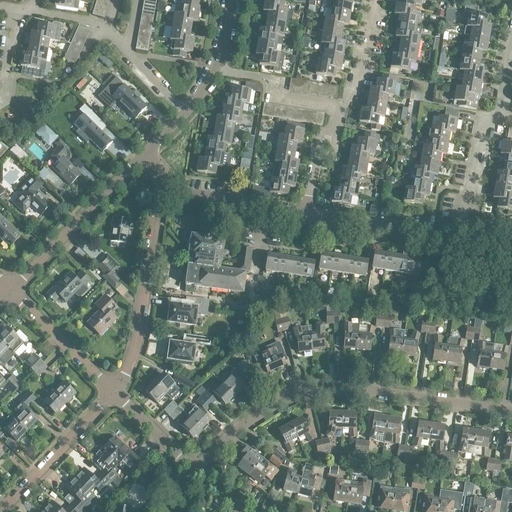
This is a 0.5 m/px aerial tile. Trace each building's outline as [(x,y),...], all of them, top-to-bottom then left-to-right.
[(55,0),(54,6),(73,10),(75,1),(74,0),(55,0)] [(176,0),(176,5),(200,9),(201,0),(176,0)] [(280,0),(265,0),(263,12),(268,12),(275,13),(276,8),(282,10),(283,9),(284,1),(280,0)] [(327,9),(332,10),(332,9),(350,12),(352,0),(340,0),(340,1),(333,0),(333,1),(329,0),(327,9)] [(394,15),(400,15),(406,16),(407,13),(414,14),(415,5),(421,6),(421,0),(400,0),(400,2),(396,1),(394,15)] [(96,4),(94,9),(106,13),(108,7),(96,4)] [(174,14),(175,14),(187,16),(187,20),(193,22),(198,23),(200,9),(176,5),(174,14)] [(469,14),(466,27),(472,28),(479,29),(480,25),(486,26),(486,25),(488,16),(477,15),(479,8),(465,5),(464,13),(469,14)] [(142,14),(154,16),(155,9),(143,7),(142,14)] [(268,12),(267,20),(285,23),(288,10),(283,9),(282,10),(276,8),(275,13),(268,12)] [(94,9),(92,15),(104,19),(106,13),(94,9)] [(326,9),(325,17),(330,17),(330,18),(337,19),(337,23),(343,24),(343,25),(348,26),(350,12),(332,9),(332,10),(327,9),(326,9)] [(400,15),(398,23),(417,27),(419,14),(414,14),(407,13),(406,16),(400,15)] [(141,20),(153,22),(154,16),(142,14),(141,20)] [(173,28),(191,31),(193,22),(187,20),(187,16),(175,14),(173,28)] [(325,17),(323,30),(342,33),(343,25),(343,24),(337,23),(337,19),(330,18),(330,17),(325,17)] [(140,26),(152,28),(152,25),(153,22),(141,20),(140,26)] [(278,36),(283,37),(285,23),(267,20),(265,29),(272,30),(271,34),(278,36)] [(50,40),(50,41),(55,42),(59,42),(62,29),(62,28),(62,27),(61,26),(61,25),(60,25),(60,24),(59,24),(58,24),(53,23),(52,27),(38,25),(37,33),(37,34),(44,35),(43,39),(50,40)] [(416,35),(417,27),(398,23),(398,24),(396,37),(401,38),(401,37),(408,38),(409,34),(416,35)] [(472,28),(470,36),(489,40),(491,26),(486,25),(486,26),(480,25),(479,29),(472,28)] [(79,26),(77,32),(88,37),(90,31),(79,26)] [(139,32),(151,34),(152,28),(140,26),(139,32)] [(171,41),(176,42),(176,41),(183,42),(183,39),(190,40),(190,39),(191,31),(173,28),(171,41)] [(261,28),(259,41),(282,45),(283,37),(278,36),(271,34),(272,30),(265,29),(261,28)] [(342,33),(323,30),(321,43),(323,44),(326,44),(333,45),(334,41),(340,42),(341,41),(342,33)] [(32,32),(29,46),(48,49),(50,41),(50,40),(43,39),(44,35),(37,34),(37,33),(32,32)] [(88,37),(77,32),(74,38),(85,42),(88,37)] [(395,42),(400,43),(400,46),(418,49),(420,35),(416,35),(409,34),(408,38),(401,37),(401,38),(396,37),(395,42)] [(489,40),(470,36),(469,44),(469,45),(476,46),(475,50),(481,52),(487,53),(489,40)] [(137,43),(149,45),(150,39),(138,37),(137,43)] [(72,43),(83,48),(85,42),(74,38),(72,43)] [(195,40),(190,39),(190,40),(183,39),(183,42),(176,41),(176,42),(174,57),(185,59),(187,52),(193,53),(195,40)] [(256,55),(261,56),(261,55),(267,56),(268,52),(275,53),(280,54),(282,45),(259,41),(256,55)] [(323,44),(321,52),(343,56),(346,42),(341,41),(340,42),(334,41),(333,45),(326,44),(323,44)] [(80,54),(83,48),(72,43),(69,49),(80,54)] [(137,43),(136,50),(148,52),(149,45),(137,43)] [(464,43),(461,57),(480,60),(481,52),(475,50),(476,46),(469,45),(469,44),(464,43)] [(46,62),(50,63),(51,58),(47,57),(48,49),(29,46),(28,50),(28,54),(28,55),(35,56),(34,60),(41,61),(41,62),(46,63),(46,62)] [(411,61),(411,62),(416,63),(418,49),(400,46),(399,51),(394,50),(393,54),(398,54),(398,55),(405,56),(404,60),(411,61)] [(66,55),(78,59),(80,54),(69,49),(66,55)] [(274,67),(273,71),(279,72),(280,68),(282,68),(285,54),(275,53),(268,52),(267,56),(261,55),(261,56),(260,65),(274,67)] [(336,68),(336,69),(341,69),(343,56),(321,52),(320,60),(323,61),(330,63),(329,67),(336,68)] [(20,67),(22,68),(34,70),(32,77),(38,78),(43,79),(44,76),(46,62),(46,63),(41,62),(41,61),(34,60),(35,56),(28,55),(28,54),(26,54),(23,54),(20,67)] [(393,54),(391,68),(410,71),(411,62),(411,61),(404,60),(405,56),(398,55),(398,54),(393,54)] [(75,65),(78,59),(66,55),(64,60),(75,65)] [(109,69),(113,64),(103,55),(99,59),(109,69)] [(484,66),(479,65),(480,60),(461,57),(459,71),(464,72),(464,71),(471,72),(472,68),(484,70),(484,66)] [(335,77),(336,69),(336,68),(329,67),(330,63),(323,61),(320,60),(318,60),(316,74),(335,77)] [(464,71),(464,72),(463,80),(481,83),(484,70),(472,68),(471,72),(464,71)] [(376,80),(375,88),(376,88),(375,89),(382,90),(381,94),(389,95),(389,96),(399,98),(401,85),(398,84),(399,79),(382,76),(382,81),(376,80)] [(135,120),(147,107),(127,87),(117,77),(99,96),(100,98),(106,103),(111,108),(116,102),(135,120)] [(79,91),(87,82),(84,79),(76,88),(79,91)] [(297,79),(295,91),(301,92),(303,80),(297,79)] [(303,80),(301,92),(307,93),(309,81),(303,80)] [(463,80),(461,88),(468,89),(468,94),(474,95),(479,96),(481,83),(463,80)] [(315,82),(313,94),(319,95),(321,83),(315,82)] [(321,83),(319,95),(325,96),(327,84),(321,83)] [(333,85),(331,97),(337,98),(339,86),(333,85)] [(226,92),(226,95),(231,95),(231,96),(237,97),(237,102),(243,103),(249,104),(251,90),(232,87),(231,93),(226,92)] [(370,87),(368,101),(387,104),(389,96),(389,95),(381,94),(382,90),(375,89),(376,88),(375,88),(370,87)] [(455,92),(452,92),(451,100),(454,101),(453,106),(476,110),(479,96),(474,95),(468,94),(468,89),(461,88),(456,87),(455,92)] [(226,95),(223,109),(242,112),(243,103),(237,102),(237,97),(231,96),(231,95),(226,95)] [(368,101),(366,110),(374,111),(373,115),(380,116),(379,117),(385,118),(387,104),(368,101)] [(270,104),(268,116),(275,117),(277,105),(270,104)] [(287,119),(293,120),(295,108),(288,107),(287,119)] [(293,120),(299,121),(301,109),(295,108),(293,120)] [(450,132),(450,133),(455,134),(458,120),(457,120),(459,110),(446,108),(445,117),(439,116),(437,125),(437,126),(444,127),(444,131),(450,132)] [(223,109),(222,117),(229,118),(228,122),(235,123),(235,124),(240,125),(242,112),(223,109)] [(301,109),(299,121),(305,122),(307,110),(301,109)] [(362,109),(359,122),(372,125),(371,130),(380,131),(381,125),(378,125),(379,117),(380,116),(373,115),(374,111),(366,110),(362,109)] [(313,111),(307,110),(305,122),(311,123),(313,111)] [(84,115),(74,125),(103,153),(112,143),(84,115)] [(215,129),(234,133),(233,133),(238,134),(240,125),(235,124),(235,123),(228,122),(229,118),(222,117),(217,116),(215,129)] [(432,124),(430,138),(449,141),(450,133),(450,132),(444,131),(444,127),(437,126),(437,125),(432,124)] [(35,134),(49,148),(54,143),(58,138),(44,125),(35,134)] [(286,128),(284,136),(284,137),(291,138),(290,142),(297,143),(302,144),(304,131),(286,128)] [(234,133),(215,129),(214,134),(209,133),(208,137),(213,138),(213,139),(220,140),(220,143),(226,145),(231,146),(233,133),(234,133)] [(379,143),(380,136),(365,134),(364,140),(358,138),(357,147),(357,148),(363,149),(362,153),(369,154),(375,155),(377,142),(379,143)] [(279,135),(277,149),(295,152),(296,147),(301,148),(302,144),(297,143),(290,142),(291,138),(284,137),(284,136),(279,135)] [(208,151),(225,154),(230,155),(231,146),(226,145),(220,143),(220,140),(213,139),(213,138),(208,137),(208,140),(206,151),(208,151)] [(246,144),(245,149),(252,151),(254,137),(249,137),(248,144),(246,144)] [(259,137),(257,146),(260,147),(267,148),(268,144),(261,143),(262,137),(259,137)] [(424,138),(423,146),(435,148),(435,152),(441,153),(441,154),(446,155),(449,141),(430,138),(430,139),(424,138)] [(50,156),(57,163),(53,167),(70,185),(81,174),(66,159),(67,157),(70,160),(75,154),(59,139),(54,144),(58,148),(53,153),(54,153),(50,156)] [(501,154),(506,155),(511,155),(511,142),(503,141),(501,154)] [(352,146),(349,159),(368,162),(369,154),(362,153),(363,149),(357,148),(357,147),(352,146)] [(423,146),(421,159),(440,162),(441,154),(441,153),(435,152),(435,148),(423,146)] [(275,162),(280,163),(280,162),(286,164),(287,160),(294,161),(294,160),(295,152),(277,149),(275,162)] [(217,165),(217,166),(223,167),(222,168),(229,169),(230,164),(223,163),(224,160),(225,154),(208,151),(206,151),(204,159),(204,160),(208,160),(210,160),(211,161),(211,164),(217,165)] [(199,158),(197,172),(215,175),(217,166),(217,165),(211,164),(211,161),(210,160),(208,160),(204,160),(204,159),(199,158)] [(241,159),(240,169),(249,171),(251,161),(249,160),(241,159)] [(253,167),(262,169),(263,160),(254,159),(254,160),(253,167)] [(361,174),(360,175),(365,176),(368,162),(358,160),(349,159),(349,160),(348,167),(356,169),(356,173),(361,174)] [(432,174),(438,175),(440,162),(421,159),(419,167),(419,168),(426,169),(426,173),(432,174)] [(274,171),(296,175),(299,161),(294,160),(294,161),(287,160),(286,164),(280,162),(280,163),(275,162),(274,171)] [(511,178),(511,164),(505,164),(503,172),(510,174),(509,178),(511,178)] [(343,166),(340,180),(359,183),(360,175),(361,174),(356,173),(356,169),(348,167),(343,166)] [(414,166),(412,180),(431,183),(432,174),(426,173),(426,169),(419,168),(419,167),(414,166)] [(290,186),(289,187),(294,188),(296,175),(273,171),(272,179),(277,180),(284,182),(283,185),(290,186)] [(498,171),(496,184),(511,187),(511,178),(509,178),(510,174),(503,172),(498,171)] [(22,195),(14,203),(23,212),(31,204),(41,214),(50,205),(36,191),(43,183),(35,175),(18,191),(22,195)] [(272,198),(273,193),(288,196),(289,187),(290,186),(283,185),(284,182),(277,180),(272,179),(270,190),(253,187),(252,195),(272,198)] [(352,196),(356,197),(359,183),(340,180),(339,188),(339,189),(340,189),(345,190),(345,194),(352,196)] [(412,180),(411,188),(417,189),(417,194),(423,195),(428,196),(431,183),(412,180)] [(493,198),(499,199),(499,198),(505,199),(506,196),(511,196),(511,187),(496,184),(493,198)] [(350,205),(352,196),(345,194),(345,190),(340,189),(339,189),(339,188),(334,187),(331,202),(350,205)] [(422,205),(423,195),(417,194),(417,189),(411,188),(406,187),(403,202),(422,205)] [(68,196),(63,192),(58,197),(63,201),(68,196)] [(508,214),(511,214),(511,196),(506,196),(505,199),(499,198),(499,199),(497,208),(509,210),(508,214)] [(0,236),(10,246),(12,244),(13,245),(14,244),(13,243),(20,236),(3,219),(0,215),(0,236)] [(110,241),(126,244),(130,220),(114,218),(110,241)] [(190,252),(203,253),(209,254),(211,239),(192,237),(190,252)] [(221,263),(224,241),(211,239),(209,254),(203,253),(202,259),(208,260),(212,260),(212,262),(221,263)] [(241,247),(239,254),(252,256),(253,248),(241,247)] [(79,248),(74,253),(82,261),(87,256),(79,248)] [(212,260),(208,260),(202,259),(203,253),(190,252),(188,266),(199,267),(211,269),(211,270),(219,271),(220,264),(221,264),(221,263),(212,262),(212,260)] [(372,269),(383,271),(386,254),(374,252),(372,269)] [(318,271),(330,273),(333,255),(321,253),(318,271)] [(239,254),(238,262),(251,263),(252,256),(239,254)] [(265,272),(277,274),(279,256),(268,254),(265,272)] [(386,254),(383,271),(394,273),(397,256),(386,254)] [(427,274),(429,263),(422,262),(422,260),(416,259),(417,256),(403,254),(403,257),(397,256),(394,273),(414,276),(413,280),(425,282),(426,274),(427,274)] [(102,277),(107,282),(112,277),(120,268),(107,255),(97,265),(105,273),(102,277)] [(333,255),(330,273),(342,275),(345,257),(333,255)] [(279,256),(277,274),(288,276),(291,258),(279,256)] [(345,257),(342,275),(354,277),(357,259),(345,257)] [(291,258),(288,276),(300,278),(303,260),(291,258)] [(357,259),(354,277),(365,279),(368,261),(357,259)] [(303,260),(300,278),(312,280),(315,262),(303,260)] [(238,262),(237,269),(249,271),(251,263),(238,262)] [(242,294),(245,275),(219,271),(211,270),(211,269),(199,267),(188,266),(186,285),(185,293),(195,294),(196,287),(242,294)] [(54,301),(60,296),(65,301),(81,285),(82,286),(89,279),(81,271),(75,278),(70,273),(54,289),(53,288),(47,294),(50,297),(49,298),(51,299),(54,301)] [(115,290),(120,285),(112,277),(107,282),(115,290)] [(259,295),(274,298),(274,294),(268,293),(268,290),(260,289),(259,295)] [(338,298),(347,299),(347,297),(350,297),(351,293),(344,292),(339,291),(338,298)] [(88,323),(99,334),(115,318),(110,313),(116,307),(105,296),(95,305),(100,310),(94,317),(92,315),(87,321),(88,323)] [(170,304),(168,322),(195,325),(197,308),(207,310),(208,300),(187,297),(185,306),(170,304)] [(281,320),(284,331),(291,330),(286,313),(280,315),(281,320)] [(284,331),(281,320),(275,322),(278,333),(284,331)] [(344,349),(357,350),(359,326),(360,325),(350,324),(350,325),(344,325),(344,334),(345,334),(344,349)] [(503,333),(511,334),(510,344),(511,344),(511,325),(504,325),(503,333)] [(307,327),(308,332),(311,351),(324,349),(322,335),(323,335),(323,326),(316,326),(315,326),(307,327)] [(372,336),(374,328),(367,326),(367,327),(359,326),(357,350),(370,351),(371,336),(372,336)] [(7,327),(0,334),(0,339),(14,353),(23,344),(23,343),(27,339),(19,331),(15,335),(7,327)] [(308,332),(300,333),(299,328),(293,330),(295,339),(296,338),(299,353),(311,351),(308,332)] [(466,340),(472,341),(474,329),(467,328),(466,340)] [(389,354),(401,355),(403,340),(405,332),(396,330),(390,329),(390,339),(391,339),(389,354)] [(411,342),(403,340),(401,355),(414,357),(416,343),(417,343),(419,334),(413,333),(411,342)] [(175,360),(175,363),(185,365),(185,362),(193,363),(195,346),(194,346),(194,343),(201,344),(202,337),(184,334),(183,341),(184,342),(184,344),(170,342),(168,359),(175,360)] [(433,361),(446,362),(448,347),(441,346),(441,337),(434,336),(434,346),(435,346),(433,361)] [(0,365),(3,368),(15,355),(13,354),(14,353),(0,339),(0,365)] [(446,362),(458,364),(460,350),(462,350),(464,341),(458,339),(455,348),(448,347),(446,362)] [(477,367),(490,369),(494,344),(485,343),(479,343),(479,353),(480,353),(477,367)] [(508,347),(503,346),(494,344),(490,369),(503,371),(505,357),(506,357),(508,347)] [(258,368),(263,366),(267,373),(285,365),(281,356),(284,355),(280,346),(254,358),(258,368)] [(33,354),(24,364),(33,373),(42,363),(33,354)] [(249,361),(236,364),(240,379),(253,377),(249,361)] [(33,373),(38,378),(47,368),(42,363),(33,373)] [(183,385),(187,378),(175,372),(172,378),(183,385)] [(158,377),(153,382),(166,394),(174,385),(163,374),(159,378),(158,377)] [(12,376),(8,381),(17,390),(22,386),(12,376)] [(239,391),(243,387),(231,376),(222,385),(235,397),(240,392),(239,391)] [(13,395),(17,390),(8,381),(7,382),(3,386),(4,387),(13,395)] [(51,391),(52,392),(65,404),(74,394),(61,381),(51,391)] [(149,387),(145,391),(157,403),(166,394),(153,382),(148,387),(149,387)] [(230,402),(235,397),(222,385),(214,394),(225,405),(229,401),(230,402)] [(28,392),(24,396),(31,404),(36,400),(28,392)] [(55,414),(65,404),(52,392),(43,402),(55,414)] [(206,392),(201,397),(208,404),(211,407),(216,402),(206,392)] [(26,409),(27,408),(31,404),(24,396),(19,402),(21,404),(26,409)] [(196,403),(206,412),(211,407),(208,404),(201,397),(196,403)] [(164,411),(168,416),(177,407),(173,402),(164,411)] [(26,409),(21,404),(14,412),(18,416),(14,420),(25,431),(35,421),(30,416),(32,413),(27,408),(26,409)] [(194,405),(185,413),(190,418),(203,431),(208,426),(207,425),(211,421),(194,405)] [(198,437),(203,431),(190,418),(185,413),(185,414),(182,411),(177,407),(168,416),(173,421),(179,415),(183,419),(178,424),(193,440),(197,436),(198,437)] [(328,428),(327,436),(333,437),(333,438),(342,439),(342,428),(342,413),(330,413),(329,427),(328,428)] [(355,413),(342,413),(342,428),(349,428),(350,438),(357,437),(355,429),(355,413)] [(375,442),(383,444),(384,433),(387,418),(374,416),(372,431),(371,431),(369,440),(375,442)] [(383,444),(384,443),(392,443),(398,444),(399,435),(397,435),(400,420),(387,418),(384,433),(383,444)] [(297,439),(304,435),(309,442),(314,439),(309,432),(308,432),(301,419),(290,425),(297,439)] [(4,430),(5,431),(16,441),(25,431),(14,420),(11,423),(4,430)] [(4,430),(11,423),(2,423),(2,428),(0,430),(0,435),(2,433),(3,433),(5,431),(4,430)] [(419,448),(420,446),(428,447),(429,440),(431,425),(419,423),(417,438),(416,437),(413,446),(419,448)] [(290,442),(297,439),(290,425),(279,431),(286,444),(285,444),(289,453),(294,451),(290,442)] [(443,453),(445,453),(445,450),(443,450),(443,442),(442,441),(444,427),(431,425),(429,440),(436,441),(435,453),(438,458),(442,458),(443,453)] [(464,455),(464,454),(472,455),(476,432),(463,430),(461,445),(460,445),(458,453),(464,455)] [(476,432),(472,455),(481,456),(481,457),(488,457),(488,449),(486,448),(489,434),(476,432)] [(125,447),(115,437),(107,446),(108,448),(122,461),(126,457),(134,465),(130,469),(135,474),(144,464),(139,460),(126,446),(125,447)] [(15,445),(9,439),(4,443),(10,449),(15,445)] [(328,439),(322,441),(324,453),(331,451),(328,439)] [(252,441),(249,445),(258,452),(261,448),(252,441)] [(315,442),(318,454),(324,453),(322,441),(315,442)] [(238,467),(249,475),(258,463),(262,458),(246,446),(239,456),(244,459),(238,467)] [(406,447),(399,446),(397,458),(404,459),(406,447)] [(106,468),(102,472),(112,482),(117,477),(111,471),(118,465),(122,461),(108,448),(97,459),(106,468)] [(287,455),(279,448),(274,454),(282,461),(287,455)] [(443,453),(442,458),(441,465),(448,465),(450,454),(445,453),(443,453)] [(449,466),(449,468),(454,468),(454,467),(455,467),(457,454),(450,454),(448,465),(449,466)] [(279,467),(283,462),(273,456),(270,461),(279,467)] [(488,459),(486,472),(493,472),(495,460),(488,459)] [(264,468),(258,463),(249,475),(259,483),(265,476),(270,480),(277,471),(267,463),(264,468)] [(329,475),(337,476),(339,468),(330,467),(329,475)] [(283,490),(296,494),(300,480),(293,478),(295,472),(282,468),(279,480),(286,481),(283,490)] [(85,469),(75,478),(90,493),(95,487),(101,493),(112,482),(102,472),(95,479),(85,469)] [(381,472),(375,471),(373,483),(380,484),(381,475),(384,475),(385,471),(381,470),(381,472)] [(419,476),(408,474),(408,479),(413,480),(411,489),(418,490),(419,477),(419,476)] [(307,482),(300,480),(296,494),(309,498),(312,489),(318,491),(321,480),(309,476),(307,482)] [(426,478),(419,477),(418,490),(424,491),(426,478)] [(64,500),(70,505),(76,511),(82,511),(91,504),(89,503),(95,498),(90,493),(75,478),(66,487),(71,492),(64,500)] [(333,501),(347,503),(350,483),(342,481),(330,479),(328,491),(335,492),(333,501)] [(357,484),(350,483),(347,503),(360,505),(361,496),(368,497),(370,485),(357,484)] [(473,489),(473,485),(464,484),(462,496),(469,498),(470,489),(473,489)] [(377,507),(392,510),(395,489),(380,487),(377,507)] [(409,491),(395,489),(392,510),(406,511),(409,491)] [(501,502),(507,503),(509,491),(503,490),(501,502)] [(422,511),(437,511),(439,501),(432,500),(433,496),(425,495),(422,511)] [(440,496),(439,501),(437,511),(452,511),(454,499),(440,496)] [(468,511),(483,511),(484,508),(485,500),(471,498),(468,511)] [(62,511),(52,502),(43,511),(76,511),(70,505),(62,511)]
